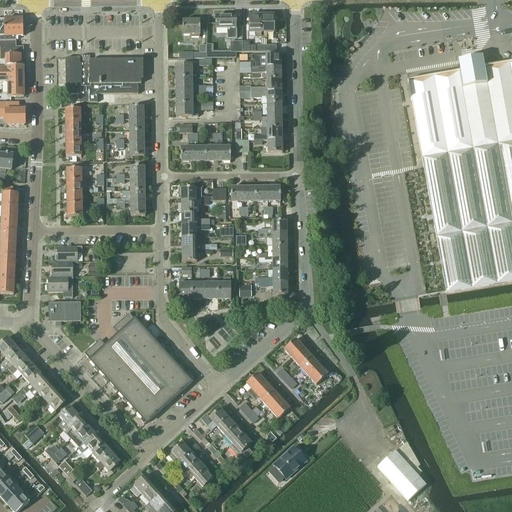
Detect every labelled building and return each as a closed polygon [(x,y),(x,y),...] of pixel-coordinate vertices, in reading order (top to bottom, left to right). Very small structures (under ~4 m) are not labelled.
[(256,38),(261,38),(261,16),(248,17),(248,34),(255,34),(256,38)] [(261,16),(261,38),(267,38),(267,34),(274,33),(274,31),(275,31),(275,27),(274,26),(274,16),(261,16)] [(236,28),(236,17),(215,17),(216,30),(228,30),(228,39),(237,39),(237,33),(237,28),(236,28)] [(24,37),(23,19),(0,19),(0,42),(16,42),(16,37),(24,37)] [(200,39),(200,36),(200,21),(182,21),(183,36),(191,36),(191,39),(200,39)] [(16,47),(16,42),(0,42),(0,53),(0,60),(1,67),(22,67),(21,58),(24,57),(23,47),(16,47)] [(236,53),(242,53),(242,42),(231,42),(231,53),(231,58),(236,58),(236,53)] [(242,42),(242,53),(262,53),(262,46),(250,46),(250,42),(242,42)] [(193,60),(206,59),(206,54),(206,46),(200,46),(200,53),(193,53),(193,60)] [(239,69),(281,68),(281,55),(266,56),(266,63),(252,63),(251,63),(251,64),(239,64),(239,69)] [(89,64),(80,64),(80,58),(66,58),(66,96),(80,95),(80,103),(98,103),(98,95),(138,95),(138,85),(141,85),(141,79),(143,79),(143,61),(89,61),(89,64)] [(460,72),(409,81),(436,238),(446,294),(511,281),(511,63),(484,68),(483,67),(477,63),(464,65),(460,71),(460,72)] [(176,79),(193,79),(193,73),(198,73),(198,66),(193,66),(175,66),(176,79)] [(8,98),(24,97),(24,67),(22,67),(1,68),(0,67),(0,83),(8,83),(8,98)] [(266,73),(266,80),(281,80),(281,68),(239,69),(240,74),(251,74),(252,74),(266,73)] [(193,92),(193,79),(176,79),(176,92),(193,92)] [(240,93),(281,92),(281,80),(266,80),(267,88),(261,88),(253,88),(254,88),(251,88),(240,88),(240,93)] [(176,92),(176,105),(193,105),(193,92),(176,92)] [(267,105),(282,104),(281,92),(240,93),(240,99),(251,99),(261,99),(261,98),(267,98),(267,105)] [(19,110),(19,103),(0,103),(0,118),(3,119),(3,122),(6,122),(6,127),(25,126),(25,110),(19,110)] [(267,117),(282,117),(282,104),(267,105),(267,117)] [(193,111),(193,105),(176,105),(176,118),(193,118),(198,118),(198,111),(193,111)] [(129,121),(144,121),(144,108),(129,108),(129,121)] [(65,122),(81,122),(80,109),(65,110),(65,122)] [(116,121),(124,121),(124,116),(116,116),(113,116),(113,111),(107,111),(107,121),(116,121)] [(267,129),(282,129),(282,117),(267,117),(267,129)] [(129,133),(144,133),(144,121),(129,121),(129,133)] [(81,134),(81,122),(65,122),(66,134),(81,134)] [(180,134),(193,134),(192,126),(180,126),(180,134)] [(248,141),(254,141),(262,142),(267,141),(282,141),(282,129),(267,129),(267,137),(248,137),(248,141)] [(130,145),(144,145),(144,133),(129,133),(130,145)] [(81,145),(81,134),(66,134),(66,146),(81,145)] [(217,148),(218,162),(231,162),(231,148),(222,148),(222,134),(217,134),(217,143),(217,148)] [(194,163),(193,135),(189,135),(189,148),(181,148),(181,163),(194,163)] [(206,163),(205,148),(198,148),(198,143),(198,135),(193,135),(194,163),(206,163)] [(282,141),(267,141),(268,154),(282,154),(282,141)] [(81,145),(66,146),(66,158),(81,158),(81,145)] [(144,145),(130,145),(130,158),(145,157),(144,145)] [(206,163),(218,162),(217,148),(205,148),(206,163)] [(16,167),(17,159),(13,158),(14,155),(0,154),(0,169),(12,171),(12,167),(16,167)] [(145,167),(130,168),(130,181),(145,181),(145,167)] [(67,182),(82,181),(82,169),(66,170),(67,182)] [(82,181),(67,182),(67,195),(82,195),(82,186),(86,186),(86,182),(82,182),(82,181)] [(145,193),(145,181),(130,181),(130,193),(145,193)] [(1,207),(18,207),(19,194),(12,194),(13,188),(3,187),(2,193),(1,207)] [(231,203),(243,203),(243,188),(231,189),(231,203)] [(243,203),(255,203),(255,188),(243,188),(243,203)] [(255,203),(268,203),(267,188),(255,188),(255,203)] [(267,188),(268,203),(280,203),(280,188),(267,188)] [(181,202),(209,201),(209,197),(202,197),(202,189),(181,189),(181,202)] [(117,200),(117,205),(125,205),(130,205),(145,204),(145,193),(130,193),(130,200),(117,200)] [(82,206),(82,195),(67,195),(67,207),(82,206)] [(181,214),(197,214),(196,206),(209,206),(209,201),(181,202),(181,214)] [(145,217),(145,204),(130,205),(131,209),(131,217),(145,217)] [(82,206),(67,207),(67,218),(82,218),(82,206)] [(17,221),(18,207),(1,207),(1,220),(17,221)] [(182,226),(209,226),(209,221),(197,221),(197,214),(181,214),(182,226)] [(17,232),(17,221),(1,220),(0,232),(17,232)] [(258,235),(266,235),(287,234),(287,222),(272,222),(272,230),(258,230),(258,235)] [(197,238),(197,230),(209,230),(209,226),(182,226),(182,238),(197,238)] [(0,244),(16,245),(17,232),(0,232),(0,234),(0,244)] [(287,234),(266,235),(258,235),(258,239),(272,239),(272,247),(287,247),(287,234)] [(211,250),(211,251),(217,251),(217,246),(210,246),(211,245),(203,246),(200,246),(200,240),(198,238),(197,238),(182,238),(182,251),(211,250)] [(246,249),(246,239),(236,239),(236,249),(246,249)] [(0,255),(16,256),(16,245),(0,244),(0,255)] [(273,259),(287,259),(287,247),(272,247),(273,259)] [(57,263),(78,263),(82,263),(82,248),(57,248),(57,256),(56,256),(56,261),(57,261),(57,263)] [(211,251),(211,250),(182,251),(182,263),(197,263),(197,255),(213,255),(213,251),(211,251)] [(0,269),(15,270),(16,256),(0,255),(0,269)] [(273,259),(267,259),(253,259),(253,264),(267,264),(272,264),(272,266),(273,266),(273,271),(287,271),(287,259),(273,259)] [(57,263),(53,263),(53,271),(51,271),(51,276),(53,276),(53,278),(73,278),(73,270),(78,269),(78,263),(57,263)] [(0,282),(14,283),(15,270),(0,269),(0,282)] [(259,284),(288,283),(287,271),(273,271),(273,279),(259,279),(259,284)] [(48,294),(63,294),(63,299),(73,299),(72,285),(73,285),(73,278),(53,278),(48,278),(48,286),(47,286),(47,291),(48,291),(48,294)] [(218,284),(218,301),(231,301),(231,284),(231,278),(223,278),(223,284),(218,284)] [(186,279),(179,279),(179,284),(179,301),(192,301),(192,284),(186,284),(186,279)] [(0,294),(14,295),(14,283),(0,282),(0,294)] [(288,283),(259,284),(259,288),(273,288),(273,296),(288,296),(288,283)] [(192,301),(205,301),(205,284),(192,284),(192,301)] [(205,284),(205,301),(218,301),(218,284),(205,284)] [(239,298),(252,297),(252,287),(239,287),(239,298)] [(81,323),(81,303),(48,303),(48,322),(81,323)] [(192,384),(129,314),(129,315),(129,316),(115,329),(119,334),(105,347),(100,342),(86,355),(85,354),(84,354),(147,424),(192,384)] [(0,351),(5,357),(16,347),(8,338),(0,344),(0,351)] [(293,360),(304,350),(295,340),(284,350),(293,360)] [(13,367),(24,357),(16,347),(5,357),(13,366),(13,367)] [(301,369),(313,359),(304,350),(293,360),(301,369)] [(22,376),(33,366),(24,357),(13,367),(13,366),(8,371),(13,376),(18,371),(22,376)] [(309,378),(320,367),(313,359),(301,369),(309,378)] [(30,385),(41,375),(33,366),(22,376),(30,385)] [(320,367),(309,378),(316,386),(328,376),(320,367)] [(285,382),(290,377),(283,369),(278,374),(285,382)] [(248,392),(250,395),(253,392),(265,382),(258,374),(255,376),(251,371),(247,375),(248,377),(249,376),(252,379),(246,385),(251,390),(248,392)] [(30,385),(23,391),(26,394),(29,391),(35,397),(38,394),(49,384),(41,375),(30,385)] [(290,377),(285,382),(292,390),(297,385),(290,377)] [(265,382),(253,392),(250,395),(255,400),(258,397),(262,402),(273,391),(265,382)] [(41,409),(58,393),(49,384),(38,394),(42,399),(37,404),(41,409)] [(271,412),(282,401),(273,391),(262,402),(271,412)] [(58,393),(41,409),(44,413),(50,407),(55,413),(66,403),(58,393)] [(282,401),(271,412),(279,420),(290,410),(282,401)] [(247,416),(252,412),(245,404),(240,408),(247,416)] [(13,417),(17,413),(11,407),(7,410),(13,417)] [(63,431),(79,417),(70,407),(59,417),(64,422),(59,426),(63,431)] [(212,423),(217,428),(228,418),(220,409),(209,418),(207,415),(199,420),(207,428),(212,423)] [(252,412),(247,416),(254,424),(259,420),(252,412)] [(17,413),(13,417),(19,423),(23,420),(17,413)] [(79,417),(63,431),(67,435),(72,431),(76,436),(87,426),(79,417)] [(225,437),(236,427),(228,418),(217,428),(225,437)] [(29,441),(40,430),(36,426),(24,436),(29,441)] [(79,449),(95,435),(87,426),(76,436),(71,440),(79,449)] [(233,445),(244,435),(236,427),(225,437),(233,445)] [(40,430),(29,441),(33,445),(44,435),(40,430)] [(93,454),(104,444),(99,439),(102,437),(98,433),(95,435),(79,449),(83,454),(88,449),(93,454)] [(270,433),(266,436),(271,443),(276,440),(270,433)] [(252,444),(244,435),(233,445),(241,454),(239,456),(244,462),(253,454),(247,448),(252,444)] [(179,462),(190,452),(182,443),(177,447),(175,444),(171,447),(174,450),(168,456),(176,464),(179,462)] [(101,463),(112,453),(104,444),(93,454),(101,463)] [(51,458),(54,455),(49,449),(45,452),(51,458)] [(273,467),(285,482),(306,463),(294,449),(273,467)] [(187,471),(198,461),(190,452),(179,462),(187,471)] [(395,452),(378,468),(409,502),(426,486),(395,452)] [(10,453),(6,457),(11,463),(15,460),(10,453)] [(112,453),(101,463),(96,467),(100,472),(105,467),(109,473),(120,463),(112,453)] [(54,455),(51,458),(56,465),(60,461),(54,455)] [(15,460),(11,463),(17,469),(21,466),(15,460)] [(195,480),(206,470),(198,461),(187,471),(195,480)] [(4,467),(0,470),(0,485),(11,475),(7,478),(0,471),(4,468),(4,467)] [(67,477),(71,473),(65,467),(61,471),(67,477)] [(206,470),(195,480),(203,489),(214,479),(206,470)] [(67,477),(73,483),(77,480),(71,473),(67,477)] [(11,475),(0,485),(0,497),(1,499),(18,484),(11,475)] [(142,496),(153,486),(144,477),(134,486),(142,496)] [(86,498),(91,494),(80,482),(75,486),(86,498)] [(18,484),(1,499),(8,507),(22,495),(15,487),(18,484)] [(150,504),(161,495),(153,486),(142,496),(150,504)] [(22,495),(8,507),(13,511),(19,511),(29,503),(22,495)] [(147,511),(159,511),(169,504),(161,495),(150,504),(145,509),(147,511)]
